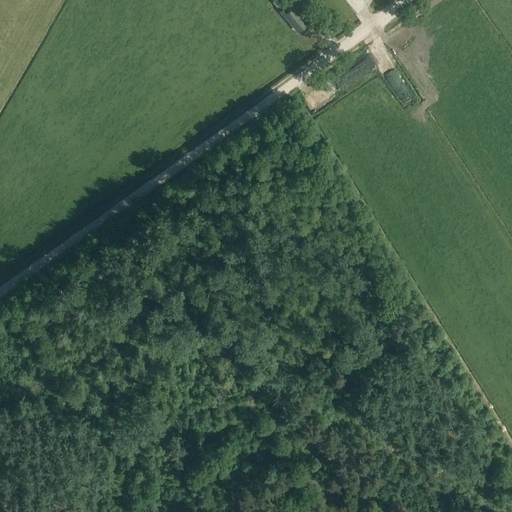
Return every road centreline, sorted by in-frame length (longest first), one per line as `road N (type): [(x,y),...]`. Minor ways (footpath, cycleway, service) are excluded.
road 1 (track): [(0,292),(406,0)]
road 2 (track): [(408,511),(365,490),(307,482),(276,486),(220,511)]
